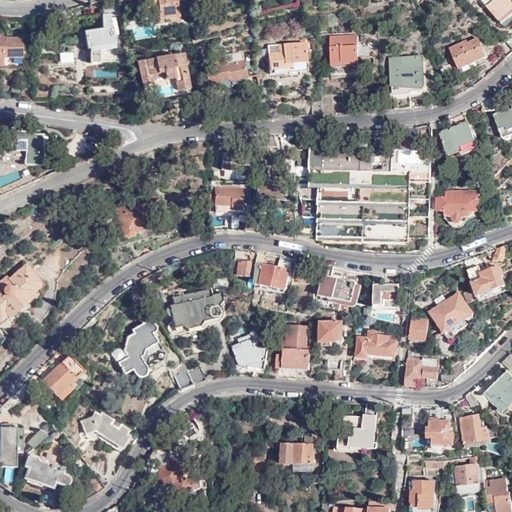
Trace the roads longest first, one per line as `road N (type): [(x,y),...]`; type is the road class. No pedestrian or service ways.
road 1 (residential): [(511,231),(421,261),(374,261),(253,239),(212,238),(168,251),(122,276),(0,393)]
road 2 (residential): [(85,511),(116,487),(153,422),(187,396),(241,383),(442,395),(471,379),(511,337)]
road 3 (residential): [(511,63),(472,100),(436,113),(190,131),(139,144)]
road 4 (residential): [(139,144),(0,206)]
road 5 (residential): [(139,144),(122,127),(0,110)]
